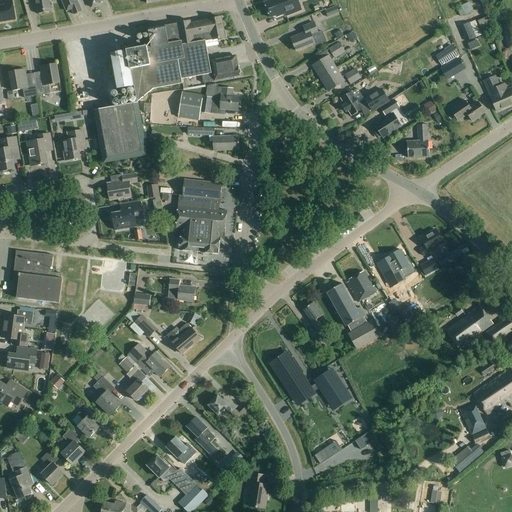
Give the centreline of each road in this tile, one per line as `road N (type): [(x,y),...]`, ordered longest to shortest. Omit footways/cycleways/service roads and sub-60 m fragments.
road 1 (unclassified): [(0,45),(239,3)]
road 2 (unclassified): [(229,342),(58,511)]
road 3 (residential): [(0,195),(78,180),(89,195),(91,244),(2,236)]
road 4 (residential): [(280,90),(261,110),(255,132),(243,256),(273,296)]
road 5 (unclassified): [(297,511),(290,444),(229,342)]
road 6 (unclassified): [(273,296),(414,190)]
road 7 (tertiary): [(414,190),(331,142),(280,90)]
road 8 (tertiary): [(511,282),(455,219),(414,190)]
